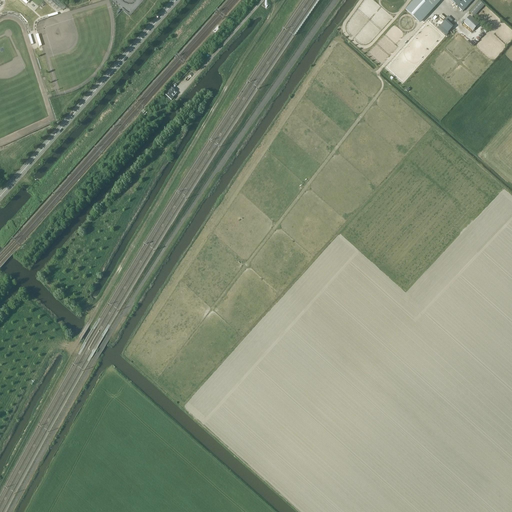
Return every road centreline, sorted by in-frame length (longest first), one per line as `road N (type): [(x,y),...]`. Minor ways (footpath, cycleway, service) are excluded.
road 1 (track): [(88,324),(282,0)]
road 2 (secondary): [(175,0),(0,196)]
road 3 (track): [(38,189),(205,0)]
road 4 (track): [(0,443),(49,350),(79,339)]
road 5 (track): [(73,196),(131,130),(171,102)]
